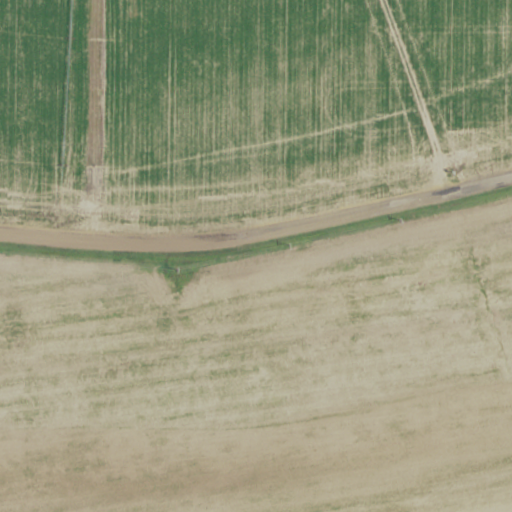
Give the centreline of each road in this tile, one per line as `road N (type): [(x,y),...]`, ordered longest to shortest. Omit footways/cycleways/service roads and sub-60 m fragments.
road 1 (residential): [(511,175),(281,232),(193,242),(116,247),(0,233)]
road 2 (residential): [(447,192),(379,0)]
